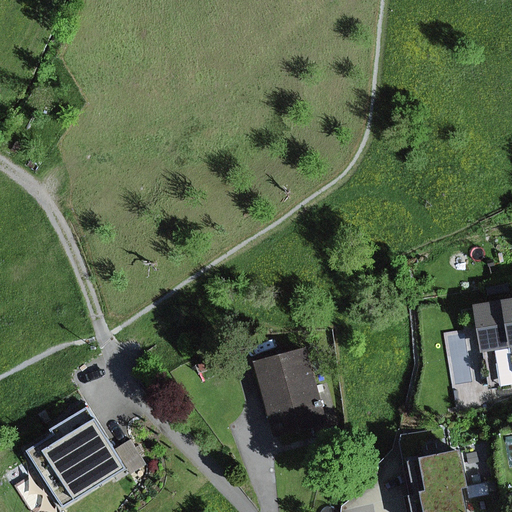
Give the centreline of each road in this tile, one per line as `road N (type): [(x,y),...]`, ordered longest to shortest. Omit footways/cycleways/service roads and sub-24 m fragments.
road 1 (residential): [(251,511),(137,395),(109,331)]
road 2 (track): [(0,154),(35,179),(81,255),(109,331)]
